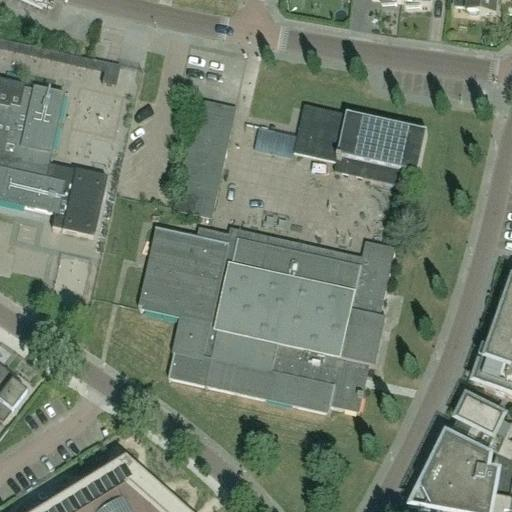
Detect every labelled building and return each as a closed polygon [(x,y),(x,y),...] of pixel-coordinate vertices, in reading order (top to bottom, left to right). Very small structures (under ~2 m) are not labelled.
[(430,0),(401,0),(401,5),(405,6),(405,10),(419,9),(419,7),(430,9),(430,0)] [(453,0),(452,11),(468,12),(467,15),(497,17),(498,0),(453,0)] [(102,75),(99,86),(113,89),(118,68),(104,65),(102,75)] [(0,206),(52,218),(49,232),(60,234),(59,235),(91,242),(104,182),(73,175),(72,178),(42,172),(45,158),(49,159),(62,97),(30,90),(30,92),(22,91),(22,88),(0,83),(0,206)] [(196,103),(172,214),(210,223),(235,111),(196,103)] [(303,110),(299,127),(293,157),(335,167),(333,176),(409,193),(413,178),(417,178),(426,137),(303,110)] [(256,132),(252,153),(289,160),(293,140),(256,132)] [(199,232),(199,234),(197,242),(157,233),(140,312),(180,321),(166,383),(328,419),(329,410),(357,416),(368,368),(374,370),(385,322),(378,320),(393,253),(364,247),(361,262),(230,233),(229,239),(199,232)] [(482,365),(477,380),(474,389),(511,402),(511,284),(505,302),(510,304),(507,313),(501,311),(495,329),(500,331),(497,340),(492,338),(486,356),(491,358),(488,367),(482,365)] [(18,383),(3,371),(0,374),(0,426),(1,427),(25,395),(14,387),(18,383)] [(487,454),(510,465),(511,460),(511,445),(507,443),(511,433),(511,428),(467,406),(451,438),(476,451),(472,458),(482,463),(487,454)] [(447,446),(425,490),(423,487),(410,511),(492,511),(494,503),(500,504),(503,486),(510,488),(511,479),(511,465),(510,465),(487,454),(482,463),(472,458),(447,446)] [(44,511),(174,511),(121,465),(44,511)] [(500,504),(505,505),(503,511),(511,511),(511,479),(510,488),(503,486),(500,504)]
